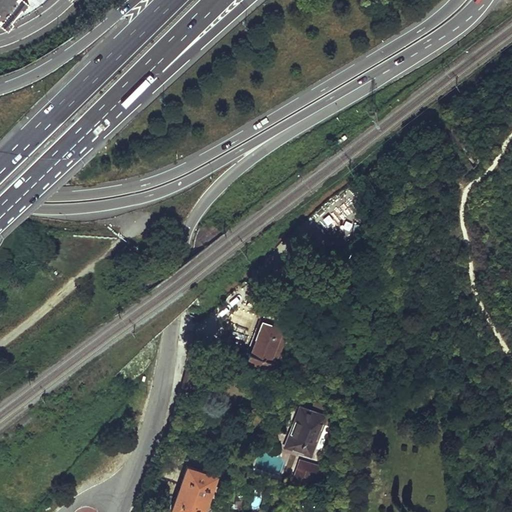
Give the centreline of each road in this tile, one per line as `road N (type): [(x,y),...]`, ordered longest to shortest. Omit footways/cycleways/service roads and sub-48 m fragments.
road 1 (motorway): [(456,0),(402,40),(158,181),(64,200),(0,189)]
road 2 (motorway): [(0,202),(86,208),(129,201),(169,188),(279,127)]
road 3 (motorway): [(170,345),(193,220),(279,127)]
road 4 (motorway): [(58,157),(100,132),(249,0)]
road 5 (motorway): [(167,0),(0,169)]
road 6 (motorway): [(279,127),(476,0)]
road 7 (motorway): [(58,157),(210,0)]
road 8 (tertiary): [(118,511),(170,345)]
road 9 (motorway): [(132,0),(46,69),(0,89)]
